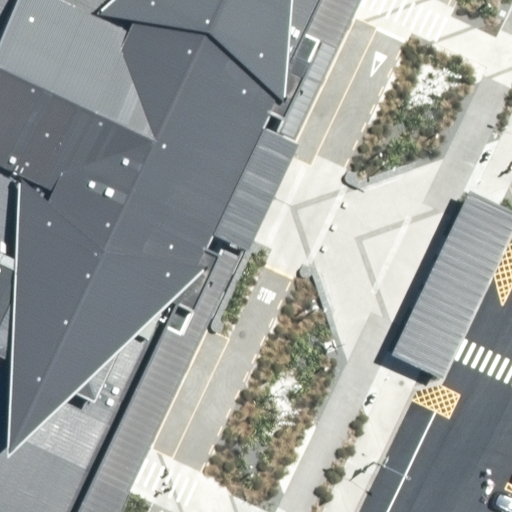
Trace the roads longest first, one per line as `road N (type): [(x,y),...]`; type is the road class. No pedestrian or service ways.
road 1 (residential): [(163,511),(407,0)]
road 2 (residential): [(292,511),(511,46)]
